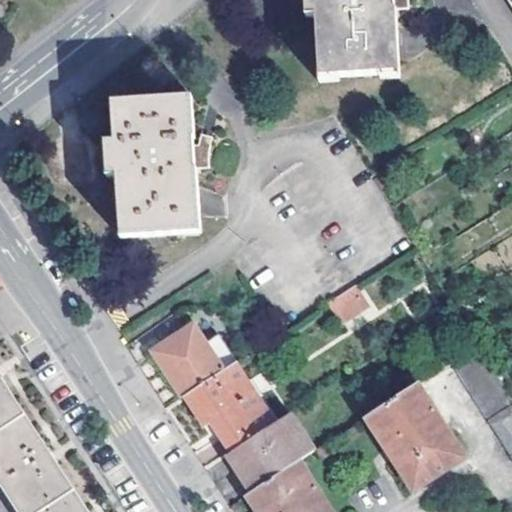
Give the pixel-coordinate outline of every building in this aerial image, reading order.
[(401,74),(397,9),(396,0),(306,0),(307,17),(317,16),(320,79),(401,74)] [(410,0),(396,0),(397,9),(410,9),(410,0)] [(196,171),(194,148),(191,97),(110,103),(113,143),(102,143),(105,181),(116,180),(120,240),(200,234),(196,171)] [(211,147),(194,148),(196,171),(210,170),(211,147)] [(335,301),(341,310),(363,297),(357,287),(335,301)] [(370,308),(363,297),(341,310),(348,322),(370,308)] [(184,397),(235,364),(237,362),(225,344),(210,353),(204,343),(193,326),(153,352),(183,398),(184,397)] [(218,334),(204,343),(210,353),(225,344),(218,334)] [(497,373),(480,345),(456,362),(472,388),(497,373)] [(235,364),(184,397),(203,426),(210,421),(230,451),(273,424),(235,364)] [(511,397),(497,373),(472,388),(511,451),(511,397)] [(0,378),(0,482),(19,511),(87,511),(51,456),(0,378)] [(419,385),(368,418),(389,452),(415,493),(467,461),(419,385)] [(315,452),(291,413),(273,424),(230,451),(228,452),(241,471),(253,491),(301,461),(315,452)] [(333,511),(301,461),(253,491),(249,493),(261,511),(333,511)]
